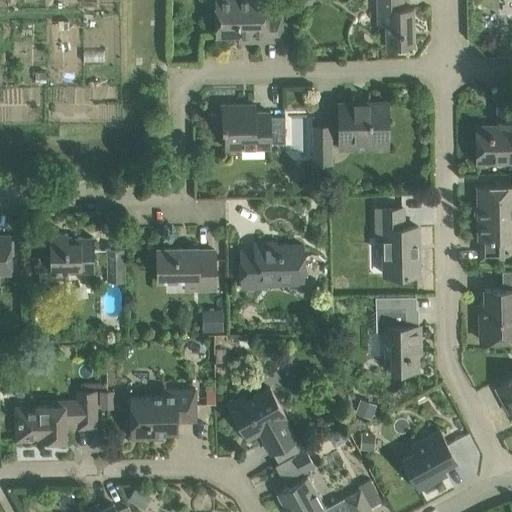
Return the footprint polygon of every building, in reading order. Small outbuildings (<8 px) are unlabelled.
[(215,0),(217,34),(250,34),(250,40),(282,39),(281,13),(266,13),(265,0),(215,0)] [(386,22),(386,44),(414,43),(413,7),(403,7),(403,0),(375,0),(376,22),(386,22)] [(338,102),(339,122),(339,148),(388,147),(387,101),(338,102)] [(270,147),(270,140),(283,140),(282,114),(270,114),(270,111),(255,111),(255,103),(222,104),(222,127),(225,127),(226,148),(270,147)] [(499,125),(477,125),(477,161),(511,160),(511,104),(498,105),(499,125)] [(313,122),(313,162),(331,162),(331,122),(313,122)] [(511,184),(478,185),(479,237),(511,236),(511,184)] [(376,238),(382,238),(383,273),(419,273),(418,226),(403,226),(403,207),(376,208),(376,238)] [(39,257),(40,277),(68,276),(68,272),(94,272),(94,236),(68,237),(68,233),(50,233),(50,257),(39,257)] [(0,271),(11,272),(10,234),(0,234),(0,271)] [(479,238),(479,258),(504,257),(503,237),(479,238)] [(255,250),(241,250),(242,288),(266,287),(265,277),(303,276),(303,243),(265,244),(265,242),(255,242),(255,250)] [(105,246),(106,279),(123,279),(123,246),(105,246)] [(197,278),(197,288),(215,288),(214,249),(198,249),(198,247),(157,247),(158,279),(197,278)] [(511,269),(502,270),(502,288),(484,288),(485,302),(480,302),(481,339),(511,338),(511,269)] [(418,369),(418,352),(420,352),(420,324),(406,324),(406,307),(375,308),(376,331),(385,331),(386,353),(391,353),(392,369),(418,369)] [(511,378),(496,387),(505,402),(509,399),(511,405),(511,378)] [(229,403),(248,438),(260,431),(271,452),(297,438),(285,417),(288,416),(270,385),(248,397),(246,393),(229,403)] [(178,420),(196,419),(195,387),(161,387),(161,393),(130,394),(131,437),(163,436),(163,432),(178,432),(178,420)] [(79,390),(79,398),(50,399),(50,404),(15,405),(16,438),(37,438),(37,439),(65,438),(65,415),(79,415),(79,426),(96,426),(95,390),(79,390)] [(354,409),(367,415),(372,403),(359,397),(354,409)] [(446,473),(442,467),(456,459),(439,429),(413,443),(415,448),(401,456),(419,488),(446,473)] [(375,431),(360,430),(360,444),(361,446),(374,447),(375,431)] [(293,454),(275,464),(284,481),(302,471),(293,454)] [(277,491),(288,511),(327,511),(307,475),(277,491)] [(357,485),(358,486),(341,496),(349,511),(372,511),(373,511),(374,511),(371,506),(382,500),(370,478),(366,480),(365,479),(357,483),(358,484),(357,485)] [(127,496),(143,506),(151,494),(135,484),(127,496)] [(132,511),(128,504),(117,510),(113,503),(102,509),(99,503),(81,511),(132,511)]
